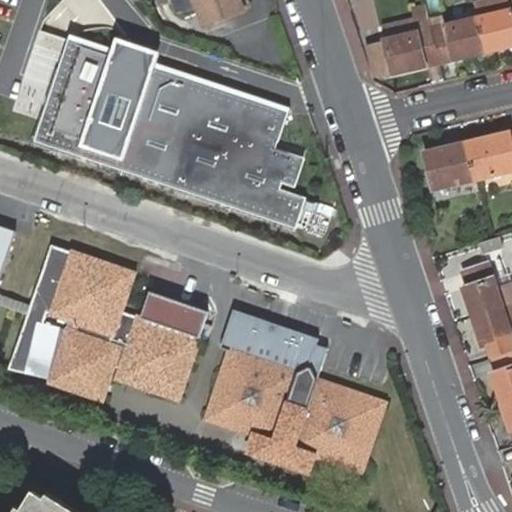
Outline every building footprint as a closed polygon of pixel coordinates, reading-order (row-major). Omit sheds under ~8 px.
[(239,10),(235,0),(190,0),(201,28),(240,14),(239,10)] [(242,0),(235,0),(239,10),(245,7),(242,0)] [(511,0),(488,0),(473,3),(477,18),(486,52),(511,46),(511,0)] [(428,29),(424,17),(382,26),(384,38),(428,29)] [(486,52),(477,18),(428,29),(438,63),(486,52)] [(428,29),(384,38),(392,74),(438,63),(428,29)] [(113,54),(68,39),(33,143),(299,231),(310,200),(295,195),(307,160),(278,150),(289,115),(155,71),(161,55),(117,41),(113,54)] [(467,146),(476,179),(511,169),(511,140),(511,141),(510,136),(467,146)] [(434,189),(476,179),(467,146),(425,156),(434,189)] [(0,310),(26,233),(0,224),(0,310)] [(62,247),(17,372),(60,381),(60,384),(112,401),(118,384),(123,368),(132,370),(129,380),(190,400),(212,339),(220,313),(178,298),(169,325),(153,319),(133,313),(145,274),(62,247)] [(476,316),(505,306),(490,259),(466,267),(471,282),(466,284),(476,316)] [(161,293),(153,319),(169,325),(178,298),(161,293)] [(511,351),(511,326),(505,306),(476,316),(484,339),(489,338),(496,357),(511,351)] [(340,348),(329,344),(331,338),(245,308),(232,347),(237,348),(241,350),(242,350),(310,373),(322,366),(328,378),(329,378),(340,348)] [(256,452),(316,473),(323,454),(373,471),(397,402),(328,378),(322,366),(310,373),(242,350),(218,418),(262,433),(256,452)] [(511,351),(496,357),(498,366),(493,368),(504,400),(511,397),(511,351)] [(70,511),(34,489),(19,511),(70,511)]
